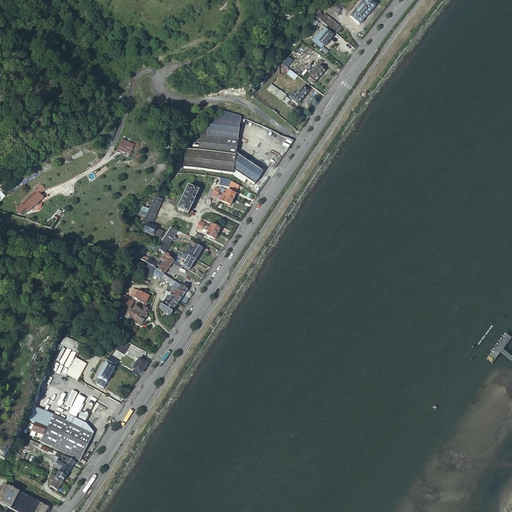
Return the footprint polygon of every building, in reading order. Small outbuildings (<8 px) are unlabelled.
[(329,0),(328,0),(325,3),(337,13),(340,10),(335,5),(329,0)] [(363,0),(350,16),(359,24),(375,5),(368,0),(363,0)] [(316,8),(312,13),(313,14),(331,28),(334,31),(334,30),(337,32),(341,28),(338,25),(339,25),(325,13),(323,15),(320,12),(320,11),(316,8)] [(313,14),(312,13),(309,10),(306,14),(311,17),(309,19),(312,21),(314,19),(312,16),(313,14)] [(313,42),(321,49),(323,46),(324,47),(333,36),(328,32),(324,29),(315,40),(313,42)] [(300,42),(291,53),(295,56),(301,50),(303,51),(307,47),(300,42)] [(282,65),(286,68),(292,60),(288,57),(282,65)] [(308,81),(312,85),(328,67),(320,60),(316,64),(320,67),(311,76),(309,74),(306,77),(309,80),(308,81)] [(285,73),(295,80),(298,76),(287,69),(285,73)] [(289,101),(270,85),(268,89),(287,104),(289,101)] [(292,99),(297,104),(308,91),(302,87),(295,95),(292,93),(289,96),(292,99)] [(269,101),(266,105),(272,110),(274,108),(275,107),(269,101)] [(236,156),(236,154),(238,141),(200,136),(198,151),(236,156)] [(122,139),(117,151),(129,157),(135,145),(122,139)] [(253,165),(236,154),(236,156),(198,151),(186,149),(184,167),(234,175),(245,182),(247,179),(254,184),(263,171),(257,168),(259,166),(254,163),(253,165)] [(219,186),(226,187),(227,180),(220,179),(219,186)] [(177,209),(188,213),(198,190),(187,185),(177,209)] [(222,195),(233,200),(236,194),(226,190),(226,191),(224,190),(224,191),(222,195)] [(218,193),(214,191),(211,197),(215,199),(216,196),(220,198),(220,199),(222,200),(221,201),(230,205),(233,200),(222,195),(218,193)] [(162,198),(156,195),(144,222),(147,223),(150,225),(162,198)] [(17,209),(20,213),(26,207),(29,211),(40,200),(36,196),(25,206),(23,204),(17,209)] [(150,225),(147,223),(142,234),(145,236),(147,232),(154,235),(154,234),(161,237),(164,232),(150,225)] [(209,225),(207,229),(218,234),(220,228),(211,224),(210,225),(209,224),(209,225)] [(169,244),(178,231),(171,228),(162,241),(163,241),(169,244)] [(218,234),(207,229),(205,233),(205,234),(206,234),(206,235),(215,239),(218,234)] [(159,247),(165,251),(169,244),(163,241),(159,247)] [(187,248),(184,253),(196,260),(203,247),(196,244),(192,251),(187,248)] [(163,273),(173,260),(167,256),(169,254),(165,251),(159,259),(163,262),(158,269),(163,273)] [(184,253),(183,253),(181,257),(186,260),(182,266),(189,270),(196,260),(184,253)] [(131,264),(126,279),(134,282),(141,267),(131,264)] [(155,268),(153,267),(148,264),(147,266),(143,264),(141,269),(144,271),(143,273),(151,277),(152,273),(155,268)] [(161,277),(163,273),(158,269),(155,268),(152,273),(160,279),(161,277)] [(187,290),(168,277),(166,280),(178,288),(173,295),(171,298),(178,302),(187,290)] [(172,293),(167,290),(165,293),(168,295),(163,302),(173,309),(178,302),(171,298),(173,295),(171,294),(172,293)] [(139,300),(145,303),(150,296),(144,292),(139,300)] [(131,306),(134,301),(128,298),(129,296),(123,293),(120,298),(131,306)] [(120,299),(125,303),(130,307),(131,306),(120,298),(120,299)] [(133,309),(129,316),(141,324),(145,319),(150,312),(142,306),(136,302),(132,308),(133,309)] [(173,309),(163,302),(159,308),(169,315),(174,309),(173,309)] [(130,307),(125,303),(120,309),(129,316),(133,309),(132,308),(130,307)] [(77,351),(81,344),(63,335),(60,343),(77,351)] [(118,364),(107,358),(105,363),(106,364),(95,382),(97,383),(96,384),(103,388),(118,364)] [(141,377),(148,362),(139,358),(132,373),(141,377)] [(68,372),(66,375),(68,375),(76,379),(78,377),(79,377),(87,365),(76,359),(70,369),(69,368),(67,371),(68,372)] [(36,405),(29,418),(31,419),(35,421),(41,424),(47,427),(42,437),(40,441),(73,457),(89,433),(66,421),(36,405)] [(79,418),(86,421),(89,415),(81,412),(79,418)] [(89,433),(91,430),(86,423),(69,414),(66,421),(89,433)] [(37,432),(41,424),(35,421),(33,425),(31,429),(37,432)] [(39,436),(42,437),(47,427),(41,424),(37,432),(40,434),(39,436)] [(73,457),(79,460),(93,435),(89,433),(73,457)] [(38,443),(30,439),(28,442),(37,447),(38,443)] [(49,448),(42,445),(40,449),(48,453),(49,451),(48,451),(49,448)] [(19,454),(15,452),(11,461),(16,463),(20,455),(19,454)] [(58,459),(72,466),(75,461),(56,452),(54,456),(58,459)] [(69,471),(72,466),(58,459),(56,463),(57,464),(69,471)] [(16,463),(11,461),(8,466),(15,470),(18,464),(16,463)] [(59,472),(66,476),(69,471),(57,464),(55,467),(60,470),(59,472)] [(55,479),(62,483),(66,476),(59,472),(56,476),(55,479)] [(50,486),(57,490),(62,483),(55,479),(53,481),(50,486)] [(46,511),(49,507),(4,484),(0,492),(0,503),(16,511),(46,511)]
